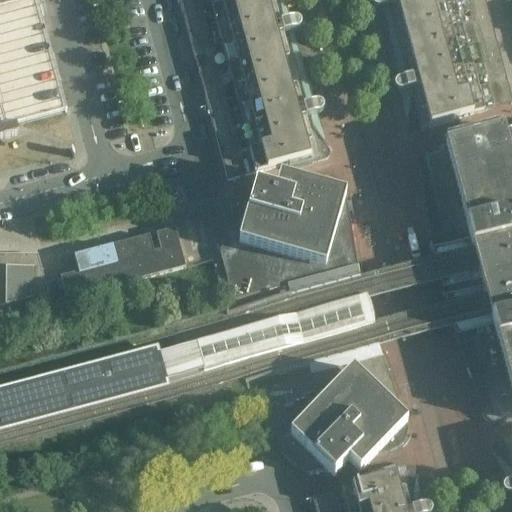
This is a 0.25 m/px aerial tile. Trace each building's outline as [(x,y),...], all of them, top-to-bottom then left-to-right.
[(0,0),(0,131),(66,114),(36,1),(35,0),(0,0)] [(312,131),(277,0),(178,0),(214,133),(227,182),(288,166),(289,170),(288,171),(289,172),(312,166),(312,165),(326,161),(327,160),(328,159),(329,158),(329,157),(329,156),(329,155),(329,154),(315,135),(312,131)] [(507,85),(484,0),(384,0),(412,100),(411,109),(406,132),(406,133),(406,134),(407,134),(407,135),(408,136),(408,137),(409,137),(411,137),(412,137),(431,133),(431,134),(459,126),(458,125),(457,125),(456,121),(482,114),(485,113),(488,111),(492,108),(494,106),(497,104),(499,102),(501,99),(502,97),(504,94),(505,91),(506,88),(507,85)] [(511,129),(446,147),(446,148),(424,154),(422,155),(420,156),(419,158),(418,160),(418,161),(417,162),(417,164),(417,165),(434,259),(453,328),(485,417),(486,419),(487,421),(489,422),(491,423),(492,424),(494,424),(496,424),(498,424),(511,420),(511,129)] [(406,426),(373,337),(373,325),(373,324),(372,318),(370,309),(367,302),(361,292),(357,270),(357,269),(345,199),(343,193),(338,188),(332,184),(325,183),(306,187),(279,180),(275,195),(256,189),(257,188),(255,188),(251,202),(234,207),(220,254),(232,300),(236,302),(245,299),(288,289),(290,299),(291,301),(316,294),(319,304),(328,310),(339,307),(350,313),(353,324),(346,335),(336,338),(330,348),(333,357),(308,364),(308,366),(311,377),(260,391),(258,396),(270,441),(306,475),(323,470),(328,475),(334,481),(335,479),(334,478),(348,464),(359,475),(378,455),(391,452),(394,451),(396,450),(398,448),(400,447),(403,444),(404,441),(405,440),(406,438),(406,436),(407,434),(407,431),(407,430),(407,428),(406,426)] [(185,270),(182,258),(175,231),(156,236),(161,252),(153,254),(149,238),(73,258),(78,275),(60,279),(66,301),(185,270)] [(0,309),(48,296),(37,257),(0,256),(0,309)] [(330,348),(336,338),(346,335),(353,324),(350,313),(339,307),(328,310),(319,304),(316,294),(291,301),(290,299),(226,316),(244,383),(308,366),(308,364),(333,357),(330,348)] [(511,440),(496,445),(494,446),(493,447),(492,448),(491,450),(492,452),(492,453),(509,470),(511,475),(511,440)] [(411,511),(411,504),(412,500),(412,491),(413,486),(413,481),(414,472),(414,471),(412,470),(411,469),(409,468),(407,468),(394,472),(394,471),(371,477),(372,483),(312,499),(315,511),(411,511)]
